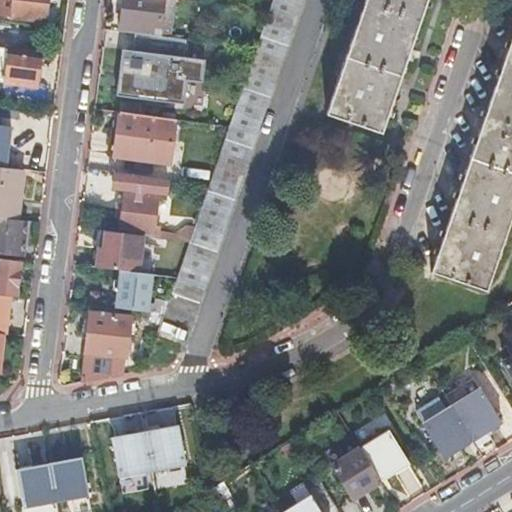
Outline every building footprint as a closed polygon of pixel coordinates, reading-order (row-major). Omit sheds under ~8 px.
[(13,0),(12,17),(45,21),(47,0),(13,0)] [(160,31),(163,0),(124,0),(121,26),(136,28),(136,33),(149,35),(150,30),(160,31)] [(174,285),(170,296),(175,298),(177,295),(199,302),(303,0),(273,0),(194,227),(189,242),(177,277),(174,285)] [(382,135),(428,0),(366,0),(327,116),(382,135)] [(488,293),(511,221),(511,41),(432,274),(488,293)] [(0,81),(36,86),(40,53),(7,49),(0,47),(0,81)] [(170,164),(176,119),(120,112),(117,128),(112,127),(109,156),(170,164)] [(0,165),(3,141),(9,142),(11,126),(4,126),(6,114),(0,113),(0,165)] [(20,194),(22,170),(0,167),(0,218),(18,220),(18,218),(14,217),(16,193),(20,194)] [(119,233),(143,236),(189,242),(194,227),(185,226),(177,233),(158,230),(158,226),(155,226),(156,210),(160,178),(127,173),(122,210),(116,209),(114,218),(121,219),(119,233)] [(0,254),(24,256),(27,221),(18,220),(0,218),(0,254)] [(97,246),(95,267),(122,270),(138,272),(143,236),(119,233),(104,231),(102,247),(97,246)] [(0,293),(15,295),(19,261),(0,258),(0,293)] [(117,308),(130,310),(164,314),(168,302),(156,299),(155,305),(148,304),(151,281),(152,274),(138,272),(122,270),(120,285),(115,284),(113,292),(119,293),(117,308)] [(152,274),(151,281),(174,285),(177,277),(152,274)] [(0,333),(3,334),(9,296),(0,295),(0,333)] [(88,339),(84,382),(120,375),(121,356),(124,356),(130,310),(117,308),(91,305),(89,331),(85,330),(83,338),(88,339)] [(511,355),(503,361),(511,376),(511,355)] [(482,392),(455,409),(474,441),(502,424),(482,392)] [(474,441),(455,409),(427,426),(446,458),(474,441)] [(177,425),(145,431),(151,468),(184,462),(177,425)] [(151,468),(145,431),(112,437),(119,475),(151,468)] [(390,432),(362,450),(382,483),(410,465),(390,432)] [(382,483),(362,450),(334,468),(354,500),(382,483)] [(80,457),(48,463),(55,501),(88,496),(80,457)] [(55,501),(48,463),(16,469),(23,507),(55,501)] [(321,511),(313,497),(289,511),(321,511)]
